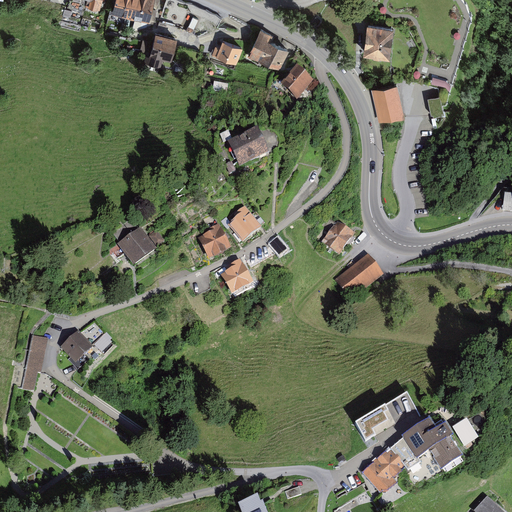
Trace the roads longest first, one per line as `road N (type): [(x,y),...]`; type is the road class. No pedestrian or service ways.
road 1 (residential): [(326,56),(323,79),(349,129),(342,177),(250,249),(68,330),(53,345),(50,367),(179,460),(277,473)]
road 2 (tertiary): [(326,56),(365,119),(368,202),(384,236),(419,246),(511,225)]
road 3 (residential): [(127,511),(277,473)]
road 4 (tertiary): [(220,0),(326,56)]
